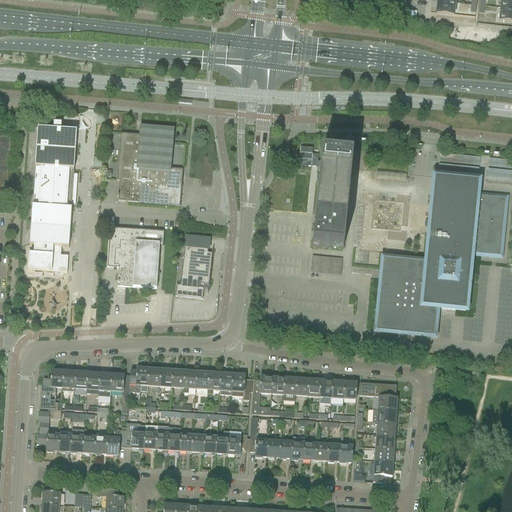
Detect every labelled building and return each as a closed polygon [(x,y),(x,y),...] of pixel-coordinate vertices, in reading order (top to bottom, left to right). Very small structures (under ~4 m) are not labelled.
[(313,0),(323,2),(331,2),(330,6),(330,8),(338,9),(338,7),(338,0),(313,0)] [(394,0),(377,0),(376,7),(394,9),(394,0)] [(511,0),(501,0),(500,9),(511,10),(511,0)] [(455,4),(437,2),(436,14),(453,16),(455,4)] [(511,10),(500,9),(499,21),(511,22),(511,10)] [(96,116),(96,126),(104,126),(104,116),(96,116)] [(29,255),(28,272),(67,275),(68,258),(60,257),(61,248),(68,249),(71,205),(75,205),(76,193),(74,193),(74,188),(76,188),(77,182),(77,176),(73,175),(74,172),(76,132),(60,131),(61,124),(53,123),(53,130),(37,129),(32,204),(29,246),(34,246),(33,255),(29,255)] [(118,202),(127,203),(180,207),(183,171),(170,170),(173,131),(140,128),(139,136),(121,134),(117,181),(119,182),(118,196),(117,196),(117,199),(118,199),(118,202)] [(300,148),(299,166),(319,168),(311,247),(343,250),(352,158),(320,154),(320,163),(317,163),(318,156),(312,155),(312,149),(300,148)] [(481,172),(482,157),(441,154),(440,164),(451,165),(451,166),(461,166),(461,171),(481,172)] [(93,159),(92,169),(101,169),(101,159),(93,159)] [(488,178),(511,179),(511,159),(489,159),(488,178)] [(383,260),(376,332),(434,338),(436,309),(465,312),(471,255),(499,257),(505,199),(477,196),(478,182),(434,178),(431,206),(430,206),(429,210),(426,209),(425,209),(425,210),(424,210),(424,211),(424,212),(425,213),(426,213),(429,213),(427,236),(428,236),(426,264),(383,260)] [(117,287),(156,290),(156,289),(159,246),(163,246),(164,233),(110,229),(107,268),(118,269),(117,287)] [(175,298),(202,301),(203,290),(210,290),(210,286),(209,286),(212,251),(211,254),(207,254),(209,241),(186,238),(180,286),(176,286),(175,298)] [(83,304),(85,256),(72,256),(70,304),(83,304)] [(310,274),(340,277),(342,260),(312,257),(310,274)] [(129,378),(128,394),(135,395),(140,395),(140,388),(147,388),(148,371),(148,372),(137,371),(137,370),(136,370),(136,374),(130,373),(129,378)] [(149,371),(148,371),(147,388),(159,389),(160,372),(149,372),(149,371)] [(62,390),(63,373),(63,372),(57,372),(57,373),(52,373),(52,372),(51,372),(50,382),(43,381),(43,389),(42,389),(43,389),(42,390),(44,394),(41,394),(40,409),(39,409),(39,410),(48,411),(61,412),(61,405),(54,405),(54,403),(50,402),(50,396),(55,393),(55,392),(55,390),(62,390)] [(161,372),(160,372),(159,389),(171,390),(172,373),(161,372)] [(62,390),(62,393),(74,394),(74,391),(75,374),(75,373),(69,373),(69,374),(64,374),(64,373),(63,373),(62,390)] [(173,373),(172,373),(171,390),(183,391),(184,373),(184,374),(173,373)] [(185,373),(184,373),(183,391),(183,395),(188,395),(188,391),(195,392),(196,374),(196,375),(185,374),(185,373)] [(74,394),(73,396),(86,397),(86,396),(86,392),(87,375),(87,374),(81,374),(81,375),(75,375),(76,374),(75,374),(74,391),(74,394)] [(86,392),(86,396),(91,396),(91,392),(98,392),(99,376),(99,375),(93,374),(93,376),(87,375),(86,392)] [(197,374),(196,374),(195,392),(207,392),(208,375),(208,376),(197,375),(197,374)] [(98,392),(98,398),(110,399),(110,393),(111,376),(105,375),(105,376),(99,376),(98,392)] [(207,392),(207,396),(212,396),(212,393),(219,393),(220,376),(208,376),(208,375),(207,392)] [(111,376),(110,393),(122,394),(121,408),(127,408),(128,394),(129,378),(123,378),(123,377),(123,376),(117,376),(117,377),(111,377),(111,376)] [(220,376),(219,393),(219,396),(231,397),(232,377),(220,377),(221,376),(220,376)] [(243,399),(243,403),(249,403),(250,382),(244,382),(244,377),(244,378),(232,377),(233,377),(232,377),(231,397),(231,398),(243,399)] [(271,397),(272,380),(272,379),(267,378),(267,380),(260,379),(259,383),(253,382),(253,395),(252,395),(251,416),(269,418),(270,410),(258,409),(259,396),(271,397)] [(273,380),(272,380),(271,397),(283,397),(284,380),(279,379),(279,381),(273,380)] [(283,397),(283,402),(295,403),(295,398),(296,381),(296,380),(291,380),(291,381),(284,381),(284,380),(283,397)] [(297,381),(296,381),(295,398),(307,399),(308,382),(308,381),(303,381),(303,382),(297,382),(297,381)] [(308,382),(307,399),(319,400),(320,383),(320,382),(315,382),(314,383),(308,383),(308,382)] [(319,400),(318,405),(330,406),(330,401),(331,401),(332,384),(332,383),(327,382),(327,384),(320,383),(319,400)] [(338,385),(332,384),(331,401),(343,402),(344,384),(339,383),(338,385)] [(344,384),(343,402),(355,403),(356,385),(356,384),(351,384),(350,385),(344,385),(344,384)] [(359,384),(358,397),(359,397),(379,399),(379,398),(395,399),(396,386),(359,384)] [(379,399),(378,411),(396,413),(396,412),(397,412),(397,406),(396,406),(396,400),(397,400),(397,399),(395,399),(379,398),(379,399)] [(146,405),(146,409),(155,410),(155,405),(151,405),(151,400),(146,399),(146,405)] [(372,411),(372,424),(377,424),(395,426),(396,426),(396,419),(395,419),(395,413),(396,413),(378,411),(372,411)] [(37,434),(36,446),(46,447),(45,452),(46,452),(46,453),(52,453),(53,452),(58,452),(58,453),(59,437),(47,436),(48,420),(60,421),(61,415),(38,413),(37,424),(39,425),(39,434),(37,434)] [(249,444),(249,454),(255,454),(254,458),(255,458),(255,459),(261,459),(261,458),(266,458),(266,459),(267,459),(268,442),(256,441),(257,420),(251,420),(249,441),(249,444)] [(377,424),(376,437),(394,438),(394,439),(394,438),(395,438),(395,432),(394,432),(395,426),(377,424)] [(125,445),(124,449),(130,449),(130,450),(131,450),(142,450),(142,451),(143,451),(144,434),(144,428),(140,428),(140,426),(126,425),(126,433),(125,445)] [(168,435),(167,453),(167,452),(178,453),(179,453),(180,436),(180,430),(175,430),(168,429),(168,435)] [(71,437),(70,454),(70,455),(76,455),(76,454),(82,454),(81,455),(82,455),(83,437),(83,432),(71,431),(71,434),(71,437)] [(107,439),(106,456),(106,457),(112,457),(112,456),(117,457),(118,457),(119,449),(124,449),(125,445),(126,433),(119,432),(114,432),(114,439),(107,439)] [(70,454),(71,437),(71,434),(59,433),(59,436),(59,437),(58,453),(58,454),(64,454),(64,453),(70,453),(70,454)] [(216,438),(215,456),(215,455),(226,456),(226,457),(227,457),(228,439),(228,434),(223,433),(223,439),(216,438)] [(156,434),(144,434),(143,451),(143,450),(154,451),(154,452),(155,452),(156,434)] [(168,435),(156,434),(155,452),(155,451),(166,452),(166,453),(167,453),(168,435)] [(192,437),(180,436),(179,453),(190,453),(190,454),(191,454),(192,437)] [(94,456),(95,438),(83,437),(82,455),(88,456),(88,455),(94,455),(94,456)] [(204,438),(192,437),(191,454),(202,454),(202,455),(203,455),(204,438)] [(376,437),(375,450),(393,451),(394,451),(395,445),(393,445),(394,438),(376,437)] [(105,456),(106,456),(107,439),(95,438),(94,456),(100,457),(100,455),(106,456),(105,456)] [(216,438),(204,438),(203,455),(203,454),(214,455),(214,456),(215,456),(216,438)] [(240,440),(228,439),(227,457),(227,456),(238,457),(239,457),(239,453),(245,453),(246,441),(243,441),(240,440)] [(292,443),(291,461),(297,462),(297,461),(302,461),(302,462),(303,462),(304,444),(304,440),(292,439),(292,443)] [(278,460),(279,460),(280,443),(268,442),(267,459),(267,460),(273,460),(273,459),(278,459),(278,460)] [(290,461),(291,461),(292,443),(280,443),(279,460),(279,461),(285,461),(285,460),(290,460),(290,461)] [(314,462),(315,462),(316,445),(304,444),(303,462),(308,463),(308,461),(314,462)] [(326,463),(327,463),(328,446),(316,445),(315,462),(315,463),(320,464),(320,462),(326,463)] [(338,464),(339,464),(340,447),(328,446),(327,463),(327,464),(332,464),(332,463),(338,463),(338,464)] [(340,447),(339,464),(339,465),(344,465),(344,464),(350,464),(350,465),(351,465),(352,448),(340,447)] [(375,450),(374,463),(393,465),(393,464),(394,458),(392,458),(393,452),(393,451),(375,450)] [(373,477),(373,484),(383,484),(383,477),(392,478),(392,477),(393,471),(391,471),(392,465),(393,465),(374,463),(374,467),(373,477)] [(106,499),(105,510),(122,511),(122,500),(123,500),(123,499),(116,499),(116,494),(117,494),(97,492),(97,499),(106,499)] [(41,506),(58,507),(59,495),(42,494),(41,494),(41,501),(42,501),(42,506),(41,506)]
